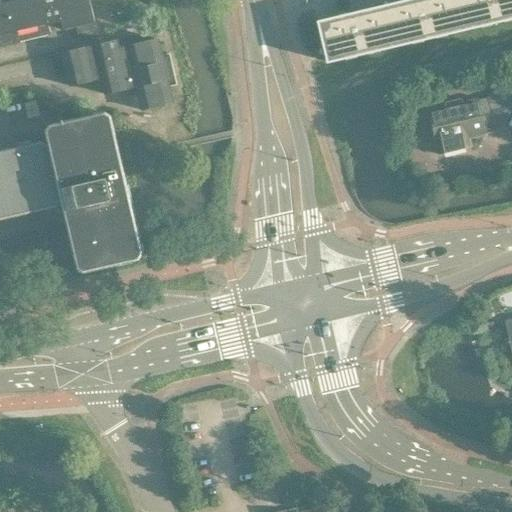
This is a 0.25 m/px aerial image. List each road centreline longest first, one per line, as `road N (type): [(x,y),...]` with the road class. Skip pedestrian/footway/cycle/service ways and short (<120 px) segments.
road 1 (tertiary): [(288,329),(320,431),(354,467),(419,493),(511,507)]
road 2 (tertiary): [(255,4),(282,292)]
road 3 (tertiary): [(317,285),(302,156),(255,4)]
road 4 (tertiary): [(511,490),(423,464),(365,431),(347,403),(324,320)]
road 5 (tertiary): [(282,292),(78,337)]
road 6 (tertiary): [(88,376),(288,329)]
road 7 (tertiary): [(511,243),(317,285)]
road 8 (tertiary): [(324,320),(511,255)]
road 9 (residential): [(161,511),(100,396)]
